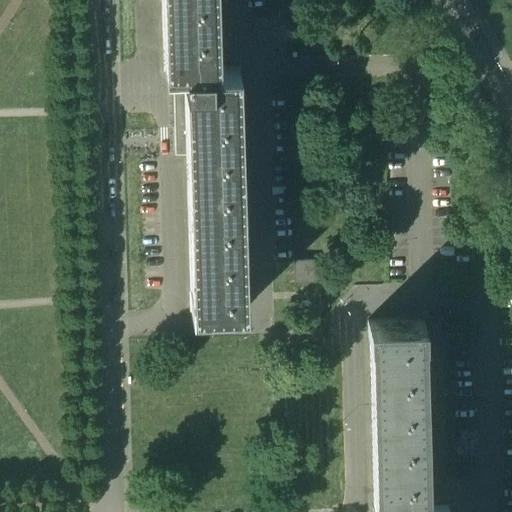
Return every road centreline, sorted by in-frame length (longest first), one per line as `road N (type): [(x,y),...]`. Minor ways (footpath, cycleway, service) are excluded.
road 1 (residential): [(114,511),(97,0)]
road 2 (residential): [(350,304),(351,511)]
